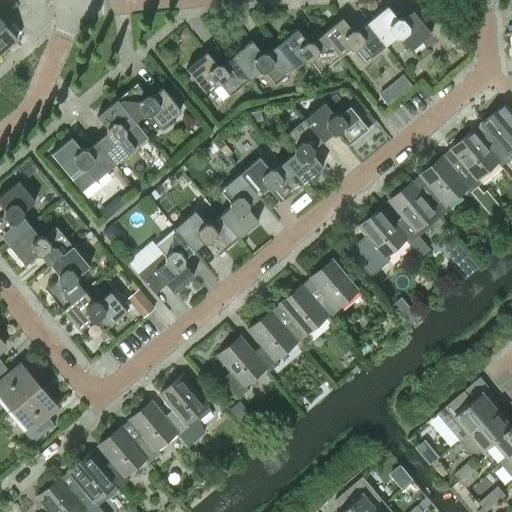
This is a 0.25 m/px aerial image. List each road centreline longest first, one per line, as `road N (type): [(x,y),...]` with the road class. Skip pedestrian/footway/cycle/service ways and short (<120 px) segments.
road 1 (residential): [(92,394),(107,390),(490,71)]
road 2 (residential): [(0,132),(43,86),(75,2)]
road 3 (residential): [(92,394),(0,295)]
road 4 (residential): [(14,480),(89,418),(92,394)]
